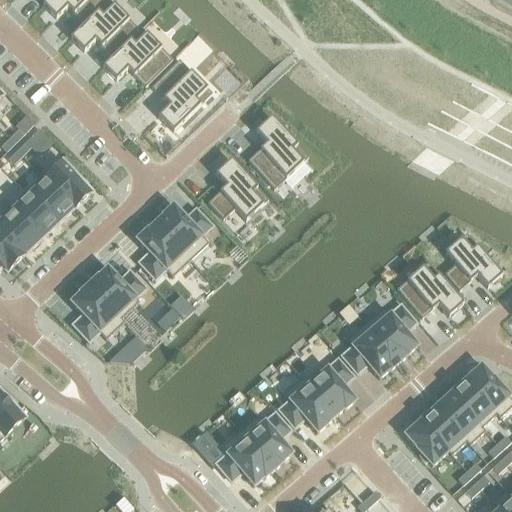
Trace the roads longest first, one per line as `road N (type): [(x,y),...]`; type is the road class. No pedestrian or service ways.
road 1 (residential): [(155,184),(0,27)]
road 2 (residential): [(155,184),(6,317)]
road 3 (residential): [(470,341),(351,441)]
